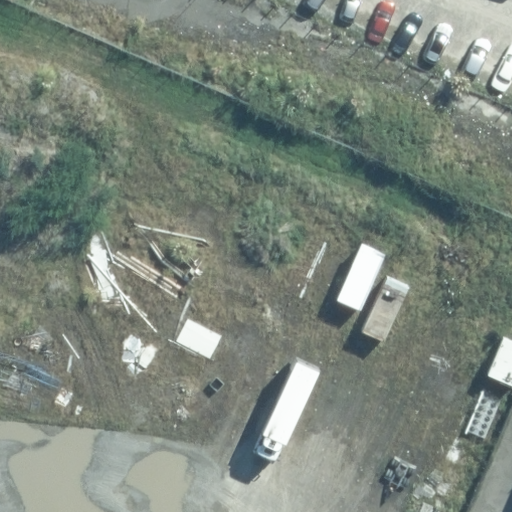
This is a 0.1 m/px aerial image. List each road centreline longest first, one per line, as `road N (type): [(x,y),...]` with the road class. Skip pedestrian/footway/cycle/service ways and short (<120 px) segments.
road 1 (unknown): [(324,511),(268,437),(0,330)]
road 2 (unknown): [(145,386),(87,511)]
